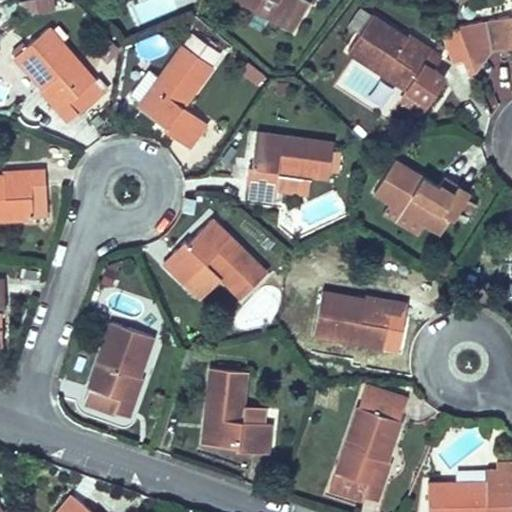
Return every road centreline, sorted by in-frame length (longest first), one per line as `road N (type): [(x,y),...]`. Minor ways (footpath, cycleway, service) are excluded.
road 1 (residential): [(128,189),(81,247),(15,430)]
road 2 (residential): [(15,430),(140,464),(252,511)]
